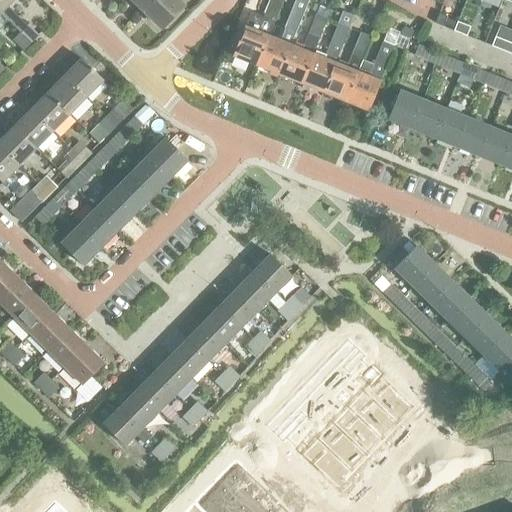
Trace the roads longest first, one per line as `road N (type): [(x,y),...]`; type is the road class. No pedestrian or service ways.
road 1 (residential): [(243,144),(511,248)]
road 2 (residential): [(83,297),(243,144)]
road 3 (residential): [(0,107),(87,17)]
